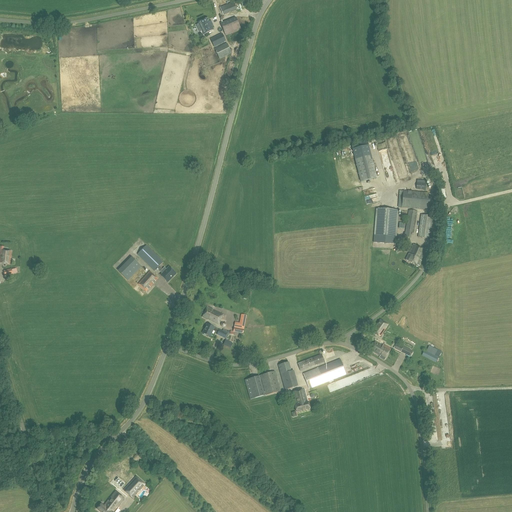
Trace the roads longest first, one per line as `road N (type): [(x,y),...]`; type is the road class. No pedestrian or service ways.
road 1 (unclassified): [(426,511),(414,400),(375,359),(332,342),(230,366),(166,346)]
road 2 (unclassified): [(166,346),(267,0)]
road 3 (unclassified): [(72,511),(86,468),(141,406),(166,346)]
road 4 (unclassified): [(0,20),(73,22),(190,0)]
road 5 (unclassified): [(47,511),(0,354)]
